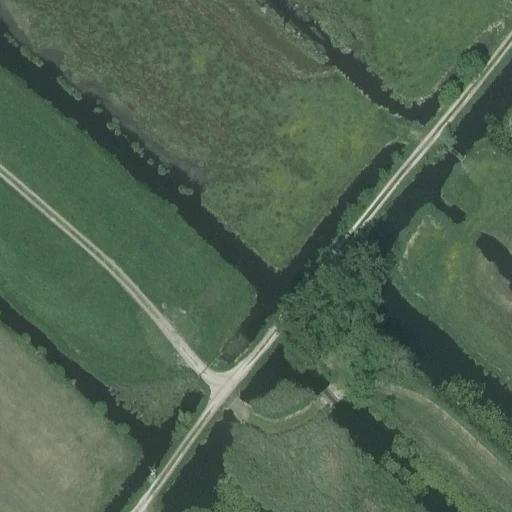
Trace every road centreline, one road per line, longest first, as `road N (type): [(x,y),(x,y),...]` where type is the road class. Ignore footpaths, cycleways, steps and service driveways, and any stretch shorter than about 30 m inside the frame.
road 1 (track): [(511,35),(136,511)]
road 2 (track): [(249,418),(91,250),(0,172)]
road 3 (track): [(136,511),(59,443),(0,350)]
